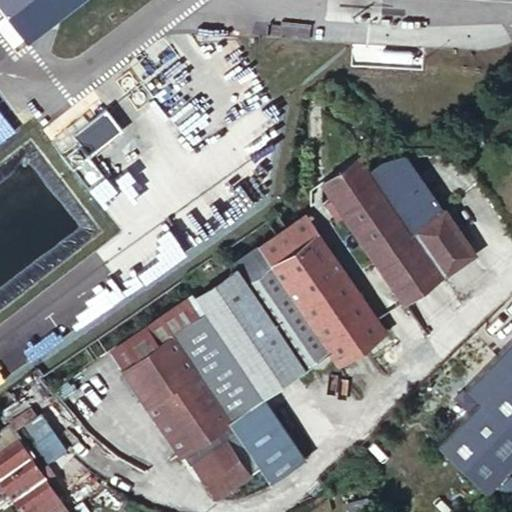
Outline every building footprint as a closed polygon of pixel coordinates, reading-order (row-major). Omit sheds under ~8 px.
[(0,0),(0,3),(27,40),(79,0),(0,0)] [(240,34),(200,50),(223,106),(263,90),(240,34)] [(271,123),(238,121),(236,166),(269,168),(271,123)] [(324,171),(332,182),(408,295),(477,245),(410,146),(378,154),(369,141),(351,154),(338,162),(324,171)] [(118,176),(141,208),(173,186),(150,154),(118,176)] [(164,260),(252,205),(238,182),(226,189),(219,177),(142,225),(164,260)] [(304,200),(255,233),(332,345),(341,358),(388,325),(304,200)] [(332,345),(255,233),(229,250),(182,281),(261,394),(332,345)] [(261,394),(182,281),(168,290),(151,300),(140,305),(114,324),(126,341),(112,351),(179,449),(228,417),(261,394)] [(114,324),(101,333),(112,351),(126,341),(114,324)] [(511,452),(511,327),(460,381),(473,393),(435,432),(485,480),(511,452)] [(304,456),(261,394),(228,417),(270,479),(304,456)] [(0,486),(14,511),(58,511),(18,440),(11,427),(0,432),(0,486)] [(191,459),(214,493),(249,470),(224,437),(191,459)] [(346,500),(348,511),(366,511),(363,497),(346,500)]
